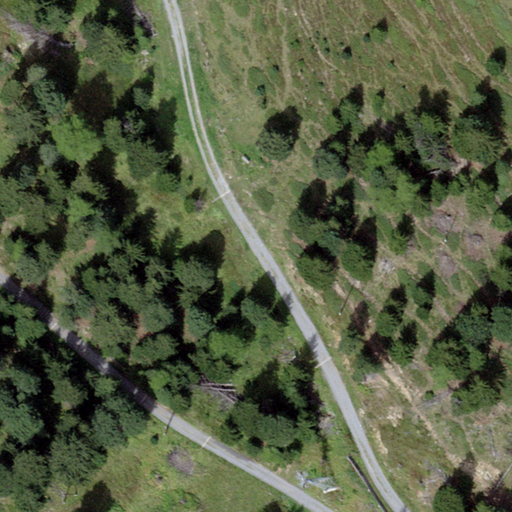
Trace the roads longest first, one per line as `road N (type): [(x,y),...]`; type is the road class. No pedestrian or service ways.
road 1 (track): [(406,511),(380,478),(328,352),(209,166),(173,0)]
road 2 (track): [(0,279),(153,411),(321,511)]
